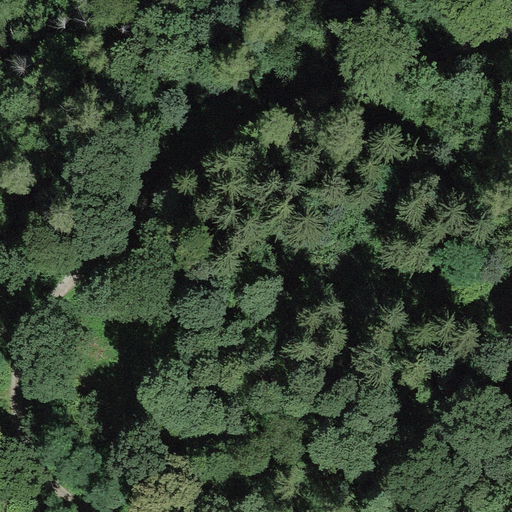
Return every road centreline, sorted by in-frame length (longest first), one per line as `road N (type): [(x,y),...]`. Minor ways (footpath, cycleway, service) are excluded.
road 1 (track): [(15,405),(22,348),(49,301),(166,181),(272,105)]
road 2 (track): [(272,105),(511,32)]
road 3 (track): [(88,511),(42,476),(15,405)]
